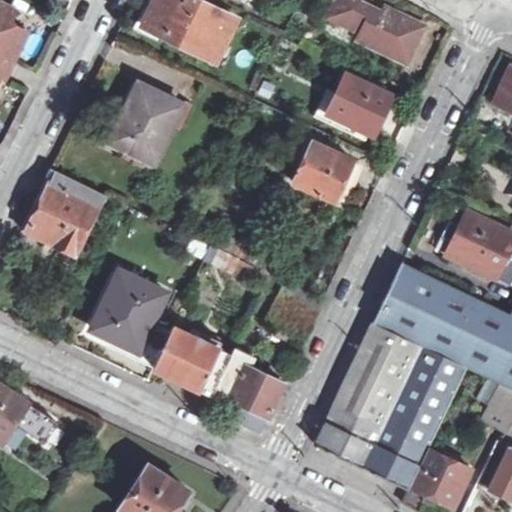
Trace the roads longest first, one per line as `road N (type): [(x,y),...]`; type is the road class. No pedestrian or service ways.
road 1 (residential): [(272,467),(476,33),(484,0)]
road 2 (residential): [(272,467),(0,333)]
road 3 (residential): [(0,208),(98,0)]
